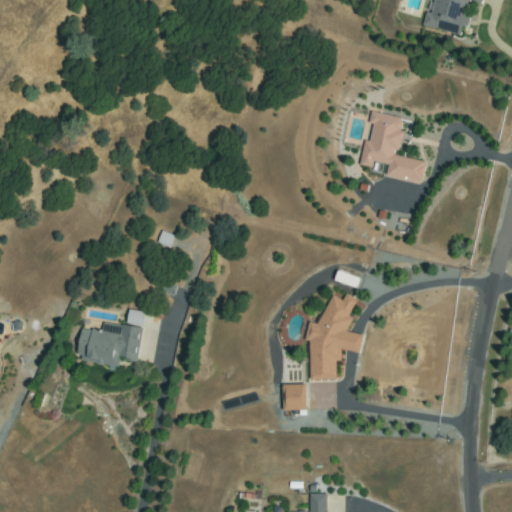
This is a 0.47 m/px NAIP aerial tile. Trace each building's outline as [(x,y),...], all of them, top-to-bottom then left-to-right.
[(480,0),(480,3),(471,1),(461,35),(427,25),(434,0),(480,0)] [(372,143),(374,116),(399,118),(397,160),(422,162),(421,179),(388,177),(389,164),(364,162),(365,142),(372,143)] [(172,234),(158,231),(155,243),(168,247),(172,234)] [(337,281),(340,272),(360,279),(357,288),(337,281)] [(310,375),(315,342),(307,341),(310,323),(324,325),(328,298),(353,302),(347,333),(363,336),(361,351),(341,347),(336,380),(310,375)] [(123,324),(139,326),(141,311),(125,309),(123,324)] [(14,330),(14,323),(21,322),(22,330),(14,330)] [(119,363),(82,362),(82,329),(141,329),(140,358),(119,358),(119,363)] [(31,349),(36,351),(29,366),(24,364),(31,349)] [(286,387),(306,387),(306,408),(286,408),(286,387)] [(311,511),(313,496),(327,497),(325,511),(311,511)]
